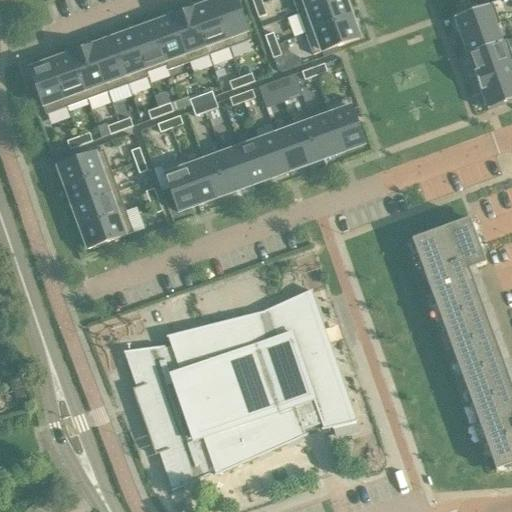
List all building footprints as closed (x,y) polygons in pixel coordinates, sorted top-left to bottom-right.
[(224,0),(214,4),(231,49),(251,42),(235,0),(224,0)] [(340,0),(293,0),(299,15),(340,0)] [(340,0),(299,15),(302,25),(306,36),(352,19),(344,0),(340,0)] [(194,11),(210,56),(231,49),(214,4),(194,11)] [(263,5),(255,8),(259,19),(267,16),(263,5)] [(454,19),(461,38),(496,25),(496,26),(500,25),(493,5),(454,19)] [(172,19),(188,64),(210,56),(194,11),(172,19)] [(152,26),(167,67),(168,72),(188,64),(172,19),(152,26)] [(306,36),(314,57),(359,40),(352,19),(306,36)] [(496,25),(461,38),(467,56),(502,44),(502,43),(496,26),(496,25)] [(148,74),(167,67),(152,26),(133,33),(148,74)] [(150,78),(148,74),(133,33),(113,41),(129,86),(150,78)] [(269,49),(276,47),(272,35),(265,38),(269,49)] [(113,41),(92,48),(109,93),(129,86),(113,41)] [(509,62),(509,63),(511,61),(511,56),(506,41),(502,43),(502,44),(467,56),(474,74),(509,62)] [(273,61),(280,58),(276,47),(269,49),(273,61)] [(109,93),(92,48),(70,55),(70,56),(87,101),(109,93)] [(50,63),(67,109),(87,101),(70,56),(50,63)] [(474,74),(481,92),(511,80),(511,70),(509,63),(509,62),(474,74)] [(67,109),(50,63),(30,71),(47,116),(67,109)] [(325,65),(314,69),(317,78),(328,73),(325,65)] [(314,69),(302,73),(306,82),(317,78),(314,69)] [(240,80),(243,88),(254,84),(252,76),(240,80)] [(289,78),(278,83),(281,91),(292,87),(289,78)] [(229,84),(232,92),(243,88),(240,80),(229,84)] [(511,80),(481,92),(487,111),(511,102),(511,80)] [(278,83),(267,87),(270,95),(281,91),(278,83)] [(256,100),(253,92),(242,96),(245,104),(256,100)] [(215,101),(214,98),(212,93),(201,97),(204,105),(215,101)] [(234,108),(245,104),(242,96),(231,100),(234,108)] [(190,101),(192,109),(204,105),(201,97),(190,101)] [(329,117),(342,153),(365,145),(349,100),(327,108),(330,117),(329,117)] [(215,101),(204,105),(207,114),(218,110),(215,101)] [(192,109),(193,112),(195,118),(207,114),(204,105),(192,109)] [(159,110),(162,117),(173,113),(171,106),(159,110)] [(151,121),(162,117),(159,110),(148,114),(151,121)] [(312,123),(325,159),(342,153),(329,117),(312,123)] [(169,122),(172,131),(183,127),(180,118),(169,122)] [(119,124),(121,132),(133,128),(130,120),(119,124)] [(161,135),(172,131),(169,122),(158,127),(161,135)] [(325,159),(312,123),(294,130),(307,166),(325,159)] [(107,129),(110,136),(121,132),(119,124),(107,129)] [(276,136),(289,172),(307,166),(294,130),(276,136)] [(78,139),(81,147),(92,143),(89,135),(78,139)] [(272,178),(289,172),(276,136),(259,143),(272,178)] [(67,143),(70,151),(81,147),(78,139),(67,143)] [(241,149),(254,185),(272,178),(259,143),(241,149)] [(136,163),(144,160),(140,149),(132,152),(136,163)] [(223,155),(236,191),(254,185),(241,149),(223,155)] [(66,188),(112,172),(104,151),(59,168),(66,188)] [(206,162),(219,198),(236,191),(223,155),(206,162)] [(144,160),(136,163),(140,174),(148,171),(144,160)] [(201,205),(201,204),(188,168),(187,169),(184,160),(162,167),(179,213),(201,205)] [(188,168),(201,204),(219,198),(206,162),(188,168)] [(66,188),(74,209),(119,192),(112,172),(66,188)] [(146,193),(151,204),(159,201),(155,190),(146,193)] [(119,192),(74,209),(81,229),(127,213),(119,192)] [(163,212),(159,201),(151,204),(155,215),(163,212)] [(130,210),(134,230),(144,228),(140,208),(130,210)] [(127,213),(81,229),(89,250),(134,234),(127,213)] [(511,366),(479,276),(471,279),(468,271),(486,265),(470,220),(412,241),(496,472),(511,465),(511,366)] [(169,337),(173,347),(164,350),(164,348),(126,353),(138,388),(132,390),(155,456),(160,454),(174,492),(217,473),(218,476),(306,437),(304,431),(313,427),(322,425),(324,431),(355,424),(309,292),(263,313),(169,337)] [(0,349),(12,345),(5,325),(5,326),(0,327),(0,349)] [(9,383),(21,379),(18,370),(6,374),(9,383)] [(19,405),(27,402),(24,391),(15,393),(19,405)]
